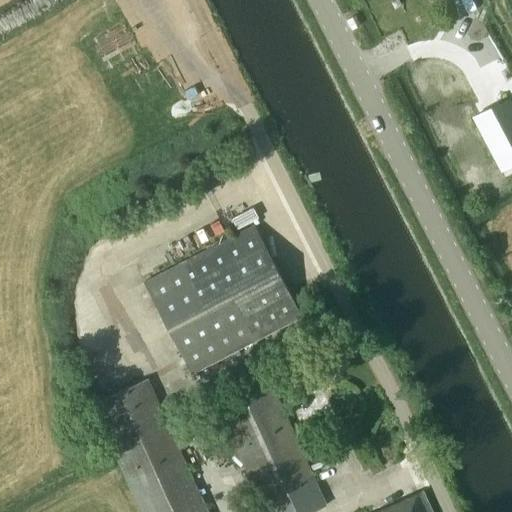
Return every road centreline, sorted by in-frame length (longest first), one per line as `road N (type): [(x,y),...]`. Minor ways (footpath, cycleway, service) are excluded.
road 1 (unclassified): [(451,511),(191,0)]
road 2 (secondary): [(511,372),(322,0)]
